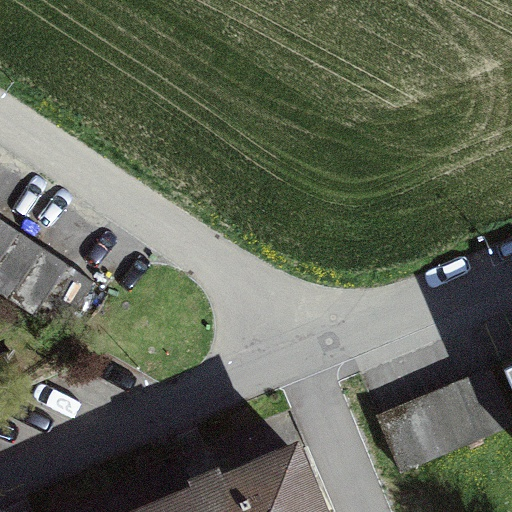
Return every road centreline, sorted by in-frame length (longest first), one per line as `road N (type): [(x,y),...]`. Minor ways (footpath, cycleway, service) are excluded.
road 1 (residential): [(0,125),(331,349)]
road 2 (residential): [(331,349),(0,487)]
road 3 (residential): [(511,273),(331,349)]
